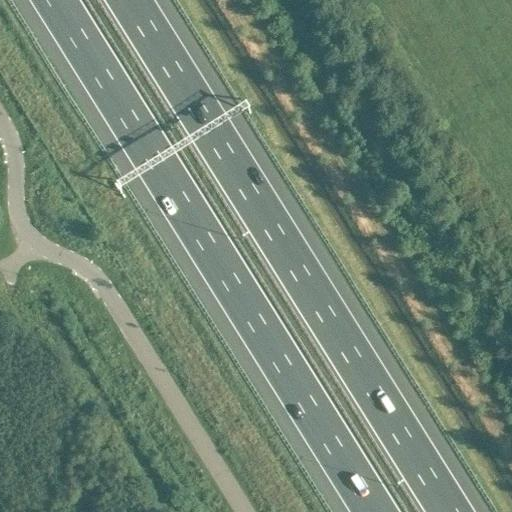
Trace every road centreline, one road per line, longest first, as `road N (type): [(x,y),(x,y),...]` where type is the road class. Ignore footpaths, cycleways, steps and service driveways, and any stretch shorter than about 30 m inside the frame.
road 1 (motorway): [(451,511),(131,0)]
road 2 (motorway): [(56,0),(376,511)]
road 3 (unclassified): [(243,511),(104,287),(23,231),(0,118)]
